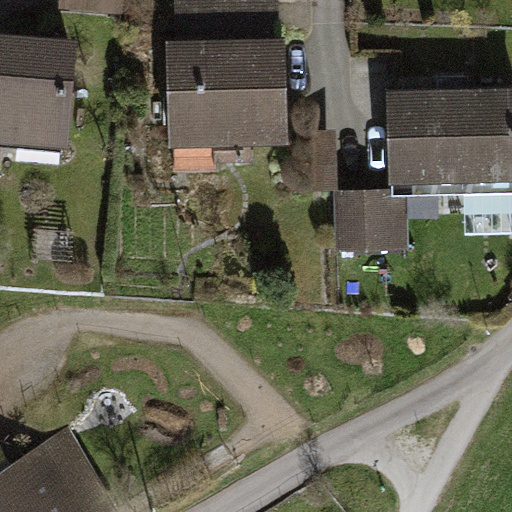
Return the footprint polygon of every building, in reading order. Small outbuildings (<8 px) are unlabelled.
[(301,6),(185,12),(193,159),(309,153),(301,6)] [(96,51),(0,43),(0,147),(87,155),(96,51)] [(511,99),(405,104),(409,196),(511,190),(511,99)] [(408,182),(337,185),(340,248),(410,245),(408,182)] [(0,511),(111,511),(118,508),(69,428),(0,469),(0,511)]
